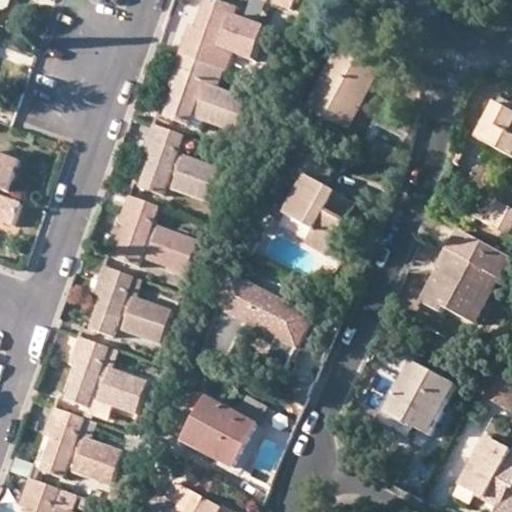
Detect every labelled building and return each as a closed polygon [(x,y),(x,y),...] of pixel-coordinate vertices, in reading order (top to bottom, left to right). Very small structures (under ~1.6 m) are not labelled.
[(0,0),(0,8),(10,12),(13,0),(0,0)] [(195,43),(188,40),(182,56),(212,67),(219,47),(224,49),(224,51),(255,62),(267,29),(236,18),(235,20),(230,18),(233,7),(212,0),(210,0),(200,30),(195,43)] [(292,12),(296,0),(278,0),(276,5),(292,12)] [(239,9),(233,7),(230,18),(235,20),(236,18),(239,9)] [(200,30),(192,28),(188,40),(195,43),(200,30)] [(231,73),(237,55),(224,51),(224,49),(219,47),(212,67),(228,72),(231,73)] [(363,63),(343,53),(313,112),(352,132),(382,72),(363,63)] [(183,74),(179,87),(168,118),(191,126),(194,117),(199,119),(199,120),(238,133),(250,100),(222,90),(228,72),(212,67),(182,56),(177,72),(183,74)] [(172,85),(179,87),(183,74),(177,72),(172,85)] [(511,103),(505,99),(501,106),(511,112),(511,103)] [(511,112),(501,106),(483,141),(511,156),(511,112)] [(271,120),(261,116),(245,156),(256,160),(271,120)] [(159,145),(154,159),(143,189),(166,197),(174,176),(179,178),(174,190),(215,204),(226,171),(187,158),(186,160),(180,158),(187,136),(157,125),(150,142),(159,145)] [(146,156),(154,159),(159,145),(150,142),(146,156)] [(0,222),(17,228),(24,206),(9,201),(10,194),(12,194),(23,163),(0,153),(0,222)] [(332,258),(350,223),(332,213),(341,195),(329,189),(338,172),(306,154),(296,172),(311,180),(292,216),(320,231),(312,247),(332,258)] [(360,206),(341,195),(332,213),(350,223),(360,206)] [(133,217),(129,229),(118,259),(142,267),(149,245),(155,247),(150,260),(188,274),(200,242),(162,228),(162,229),(155,227),(162,207),(133,197),(126,215),(133,217)] [(477,219),(487,225),(493,228),(505,206),(489,197),(477,219)] [(511,209),(505,206),(493,228),(506,235),(511,238),(511,209)] [(122,226),(129,229),(133,217),(126,215),(122,226)] [(493,228),(487,225),(482,234),(501,244),(506,235),(493,228)] [(450,309),(469,320),(493,275),(503,281),(511,263),(511,260),(464,234),(427,305),(446,316),(450,309)] [(111,286),(106,299),(94,331),(116,339),(125,317),(131,319),(127,330),(165,345),(177,313),(140,299),(146,281),(108,267),(102,283),(111,286)] [(319,318),(237,274),(208,356),(228,367),(253,322),(282,339),(270,361),(290,372),(319,318)] [(480,326),(503,281),(493,275),(469,320),(480,326)] [(97,296),(106,299),(111,286),(102,283),(97,296)] [(85,356),(80,370),(68,401),(91,409),(98,388),(105,390),(101,401),(139,415),(151,384),(115,371),(122,353),(82,338),(77,353),(85,356)] [(72,367),(80,370),(85,356),(77,353),(72,367)] [(419,366),(391,417),(406,426),(411,429),(413,426),(433,437),(459,389),(419,366)] [(511,379),(511,377),(497,369),(482,397),(498,405),(511,379)] [(511,379),(498,405),(511,412),(511,379)] [(262,429),(202,396),(193,412),(207,419),(193,445),(240,471),(262,429)] [(59,429),(55,441),(44,472),(66,480),(70,469),(75,470),(74,472),(115,486),(127,453),(96,442),(102,426),(57,410),(51,426),(59,429)] [(401,434),(406,426),(391,417),(386,425),(401,434)] [(47,438),(55,441),(59,429),(51,426),(47,438)] [(511,511),(511,450),(491,439),(459,497),(476,506),(482,495),(505,508),(502,511),(511,511)] [(34,498),(30,510),(28,511),(74,511),(80,496),(33,480),(28,495),(34,498)] [(228,511),(184,488),(171,511),(228,511)] [(23,508),(30,510),(34,498),(28,495),(23,508)] [(122,511),(123,510),(87,498),(83,509),(92,511),(122,511)]
